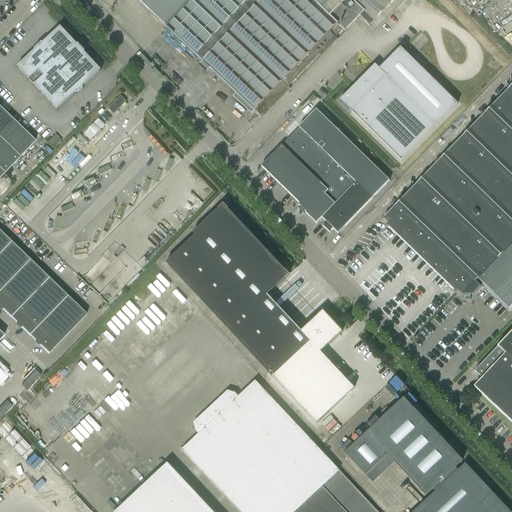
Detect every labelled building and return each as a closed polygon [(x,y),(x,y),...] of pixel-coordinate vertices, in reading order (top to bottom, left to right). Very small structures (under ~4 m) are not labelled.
[(117,0),(118,1),(119,0),(137,0),(166,27),(167,28),(180,40),(203,62),(199,66),(207,72),(210,69),(236,93),(233,96),(251,113),(255,110),(263,118),(291,89),(289,87),(320,55),(322,57),(338,40),(336,38),(343,30),(345,33),(346,32),(345,31),(360,16),(370,26),(394,0),(117,0)] [(35,51),(18,68),(58,111),(76,94),(77,95),(84,88),(83,87),(101,71),(84,53),(85,52),(78,45),(77,45),(61,27),(43,44),(42,43),(35,50),(35,51)] [(340,101),(402,161),(458,104),(401,48),(380,70),(375,65),(340,101)] [(511,86),(382,221),(461,297),(463,297),(463,302),(467,303),(468,298),(470,298),(481,288),(475,282),(478,280),(509,310),(511,306),(511,86)] [(121,96),(108,109),(114,115),(127,102),(121,96)] [(0,108),(0,140),(19,159),(35,142),(0,108)] [(317,110),(262,167),(300,204),(299,205),(307,213),(306,214),(317,224),(322,218),(327,223),(324,226),(323,226),(330,233),(334,230),(338,234),(389,181),(388,180),(385,182),(383,181),(386,178),(317,110)] [(99,119),(84,134),(90,140),(105,125),(99,119)] [(0,140),(0,169),(5,174),(19,159),(0,140)] [(195,236),(166,264),(273,378),(316,425),(354,389),(321,353),(342,332),(323,312),(301,332),(267,296),(289,276),(224,205),(193,234),(195,236)] [(0,253),(11,243),(0,232),(0,253)] [(0,291),(29,261),(11,243),(0,253),(0,291)] [(48,279),(29,261),(0,291),(0,307),(11,318),(48,279)] [(48,279),(11,318),(16,324),(29,336),(67,297),(48,279)] [(86,315),(67,297),(29,336),(48,354),(86,315)] [(511,332),(475,372),(483,379),(474,388),(511,422),(511,332)] [(376,511),(255,383),(183,450),(240,511),(376,511)] [(404,400),(346,454),(366,475),(388,455),(425,495),(433,488),(437,492),(415,511),(509,511),(465,466),(458,472),(454,468),(461,461),(404,400)] [(4,422),(0,426),(0,479),(13,467),(30,484),(26,487),(51,511),(53,511),(56,510),(58,511),(92,511),(94,510),(4,422)] [(212,511),(168,464),(116,511),(212,511)]
